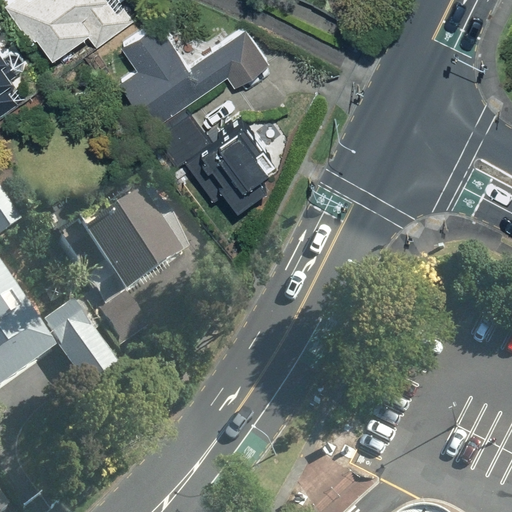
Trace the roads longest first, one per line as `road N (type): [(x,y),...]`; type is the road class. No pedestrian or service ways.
road 1 (primary): [(383,143),(288,333),(227,428),(158,511)]
road 2 (secondary): [(511,210),(383,143)]
